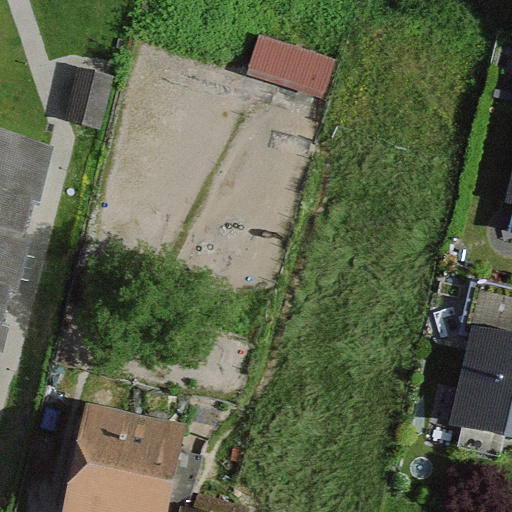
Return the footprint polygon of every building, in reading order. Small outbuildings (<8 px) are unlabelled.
[(259,29),(251,70),(329,86),(338,44),(259,29)] [(99,129),(113,86),(77,74),(63,117),(99,129)] [(0,353),(6,355),(55,157),(0,143),(0,353)] [(511,284),(482,281),(479,308),(511,310),(511,284)] [(511,344),(476,337),(456,431),(511,442),(511,344)] [(180,430),(91,408),(66,511),(190,511),(187,511),(200,458),(175,452),(180,430)]
